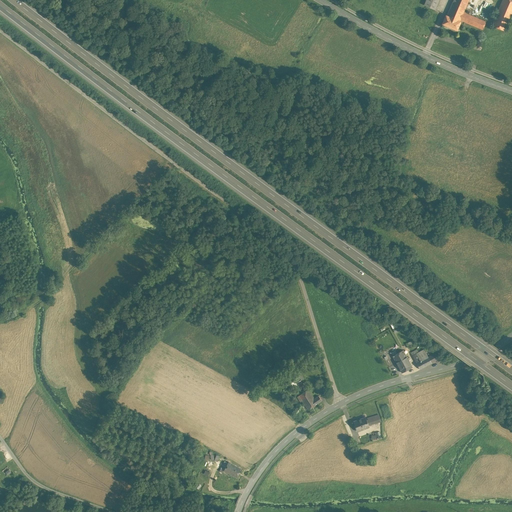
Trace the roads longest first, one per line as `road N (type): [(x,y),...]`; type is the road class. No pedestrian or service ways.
road 1 (motorway): [(0,3),(511,385)]
road 2 (motorway): [(511,369),(14,0)]
road 3 (unclassified): [(0,29),(231,207),(296,271),(339,403)]
road 4 (secondary): [(511,90),(413,51),(320,0)]
road 5 (secondary): [(511,336),(462,363),(339,403)]
road 6 (secondary): [(339,403),(265,462),(238,511)]
road 7 (unclassified): [(108,511),(44,487),(0,439)]
